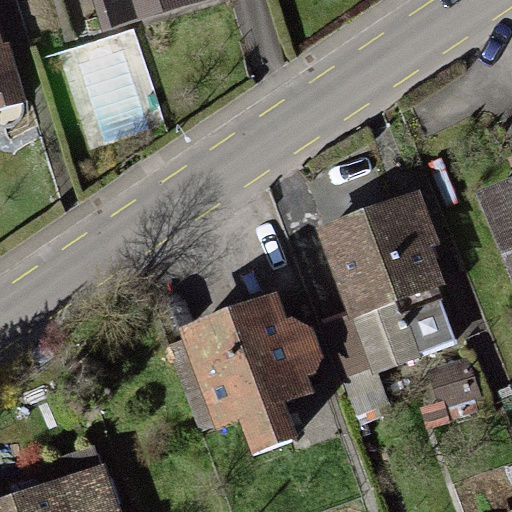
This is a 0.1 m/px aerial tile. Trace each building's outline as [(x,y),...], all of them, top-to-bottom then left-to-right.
[(234,0),(101,0),(119,52),(239,14),(234,0)] [(0,105),(20,99),(1,33),(0,33),(0,105)] [(511,202),(484,215),(511,275),(511,202)] [(424,215),(325,251),(358,340),(457,303),(424,215)] [(293,319),(182,358),(215,453),(326,414),(293,319)] [(116,511),(107,485),(24,511),(116,511)]
